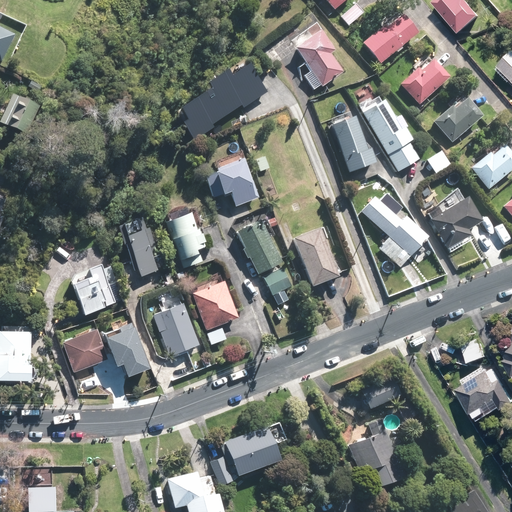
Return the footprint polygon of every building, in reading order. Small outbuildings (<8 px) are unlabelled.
[(319,0),(330,11),(341,0),(319,0)] [(452,0),(439,0),(432,6),(456,34),(476,17),(462,1),(457,5),(452,0)] [(511,0),(493,0),(505,13),(511,5),(511,0)] [(337,17),(345,27),(359,14),(351,5),(337,17)] [(395,15),(361,44),(377,63),(412,34),(395,15)] [(0,57),(3,59),(16,34),(0,25),(0,57)] [(309,36),(290,51),(318,86),(337,71),(309,36)] [(511,51),(511,52),(495,69),(511,85),(511,51)] [(425,60),(399,86),(418,105),(444,79),(425,60)] [(183,121),(196,140),(215,127),(213,124),(242,105),(243,106),(268,90),(250,63),(236,73),(232,67),(212,80),(215,84),(184,105),(191,116),(183,121)] [(39,106),(19,97),(6,125),(26,134),(39,106)] [(458,99),(430,124),(448,143),(475,118),(458,99)] [(376,103),(358,115),(394,171),(412,159),(376,103)] [(348,118),(324,129),(344,174),(368,163),(348,118)] [(511,164),(511,161),(501,149),(473,174),(485,188),(511,164)] [(265,157),(255,160),(258,171),(268,167),(265,157)] [(258,195),(246,161),(209,174),(216,194),(231,189),(236,203),(258,195)] [(0,224),(9,200),(0,196),(0,224)] [(385,196),(378,204),(393,217),(400,209),(385,196)] [(511,196),(501,207),(511,219),(511,196)] [(367,200),(356,214),(406,257),(421,239),(399,220),(395,224),(367,200)] [(458,200),(425,221),(442,248),(464,235),(461,231),(473,224),(458,200)] [(194,215),(171,221),(181,257),(204,251),(194,215)] [(143,220),(125,225),(141,275),(159,269),(143,220)] [(261,220),(240,230),(260,271),(281,261),(261,220)] [(321,226),(296,235),(314,282),(339,272),(321,226)] [(281,268),(264,278),(273,294),(290,285),(281,268)] [(105,273),(74,283),(83,313),(115,303),(105,273)] [(238,316),(225,280),(194,292),(207,327),(238,316)] [(198,344),(183,303),(157,312),(172,353),(198,344)] [(222,328),(207,334),(210,343),(226,338),(222,328)] [(33,335),(1,333),(0,354),(0,376),(31,378),(33,335)] [(485,358),(478,340),(464,345),(471,363),(485,358)] [(119,343),(82,353),(90,382),(127,373),(119,343)] [(511,345),(500,352),(511,373),(511,345)] [(139,347),(126,350),(131,368),(144,365),(139,347)] [(484,374),(455,391),(467,413),(492,399),(497,407),(507,400),(497,382),(490,386),(484,374)] [(399,395),(392,378),(362,392),(369,408),(399,395)] [(267,424),(225,442),(239,474),(281,456),(267,424)] [(386,427),(355,440),(373,484),(404,471),(386,427)] [(222,457),(211,461),(221,484),(231,480),(222,457)] [(197,470),(170,477),(178,504),(190,501),(192,511),(223,511),(218,492),(204,496),(197,470)] [(27,485),(27,507),(54,507),(53,485),(27,485)] [(487,511),(473,488),(442,508),(445,511),(487,511)]
